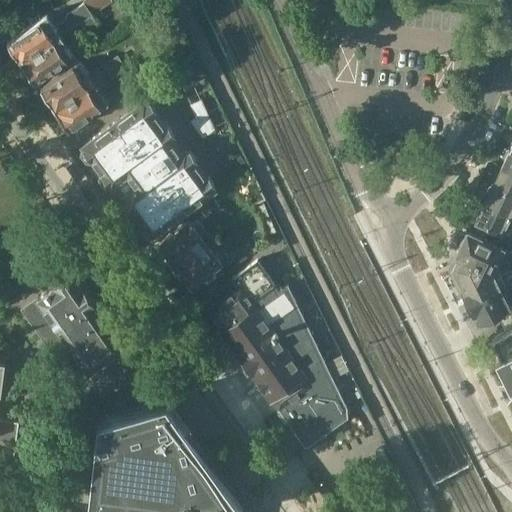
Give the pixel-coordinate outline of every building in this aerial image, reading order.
[(21,61),(60,35),(77,24),(81,21),(92,14),(97,11),(93,6),(89,8),(85,2),(66,15),(67,17),(54,26),(47,14),(25,29),(8,41),(9,42),(8,47),(12,53),(16,54),(21,61)] [(175,20),(165,6),(153,15),(162,28),(175,20)] [(81,21),(77,24),(85,36),(99,26),(92,14),(81,21)] [(36,82),(38,80),(74,56),(60,35),(21,61),(27,69),(26,74),(30,79),(34,80),(36,82)] [(50,100),(55,108),(123,62),(123,61),(118,54),(87,75),(78,62),(42,87),(43,89),(42,94),(46,100),(50,100)] [(131,55),(123,61),(123,62),(55,108),(61,116),(60,120),(64,126),(68,127),(69,129),(75,125),(108,102),(101,92),(130,72),(128,69),(137,63),(131,55)] [(197,160),(190,150),(188,152),(186,149),(181,153),(171,141),(174,138),(173,136),(175,134),(168,125),(165,126),(154,111),(157,110),(149,100),(147,101),(145,99),(83,145),(85,147),(82,149),(82,152),(87,159),(90,159),(93,157),(103,172),(101,173),(100,177),(105,184),(108,184),(111,182),(112,184),(118,180),(128,192),(124,195),(125,197),(123,199),(122,202),(128,209),(131,209),(133,208),(144,222),(141,224),(141,227),(146,234),(149,234),(152,233),(153,234),(215,188),(213,186),(216,184),(208,175),(206,176),(195,161),(197,160)] [(203,136),(214,128),(206,110),(192,120),(203,136)] [(511,149),(510,148),(509,150),(506,151),(503,157),(504,160),(501,166),(511,170),(511,149)] [(494,182),(493,184),(511,193),(511,170),(501,166),(498,173),(495,173),(493,179),(494,182)] [(487,196),(484,202),(511,214),(511,193),(493,184),(491,186),(489,187),(486,193),(487,196)] [(214,196),(200,207),(206,214),(219,204),(214,196)] [(477,218),(475,221),(511,238),(511,214),(484,202),(481,208),(478,209),(476,215),(476,218),(477,218)] [(168,262),(174,269),(214,237),(200,219),(192,225),(189,220),(159,244),(168,256),(168,257),(168,262)] [(466,230),(457,251),(476,261),(477,259),(493,267),(493,265),(501,268),(511,268),(511,266),(511,251),(508,249),(509,249),(466,230)] [(269,241),(265,236),(257,242),(261,247),(269,241)] [(214,237),(174,269),(179,277),(180,277),(185,278),(195,290),(216,272),(213,269),(223,261),(221,260),(227,255),(214,237)] [(250,243),(245,248),(244,251),(248,255),(255,250),(250,243)] [(477,280),(501,268),(493,265),(493,267),(477,259),(476,261),(457,251),(456,253),(457,253),(450,266),(459,284),(472,277),(477,280)] [(240,287),(209,309),(211,312),(211,316),(214,320),(218,321),(224,330),(223,331),(225,333),(270,396),(269,396),(271,398),(272,398),(280,409),(279,409),(280,410),(306,447),(348,418),(347,407),(288,285),(288,284),(279,290),(257,259),(232,277),(240,287)] [(460,288),(467,301),(486,291),(487,293),(500,286),(502,289),(509,285),(511,283),(511,271),(504,274),(501,268),(477,280),(472,277),(459,284),(461,287),(460,288)] [(87,366),(89,369),(125,344),(96,303),(98,303),(84,283),(83,284),(73,270),(54,283),(54,284),(37,296),(40,300),(37,301),(36,299),(23,308),(48,344),(52,341),(55,344),(50,347),(73,379),(86,370),(84,368),(87,366)] [(467,301),(479,323),(511,306),(511,303),(505,290),(511,286),(511,283),(509,285),(502,289),(500,286),(487,293),(486,291),(467,301)] [(496,357),(511,387),(511,386),(511,325),(492,336),(502,355),(496,357)] [(342,355),(326,362),(333,378),(349,370),(342,355)] [(0,460),(13,463),(19,421),(0,418),(0,404),(0,403),(0,402),(0,394),(1,394),(5,362),(0,361),(0,460)] [(38,403),(37,391),(12,394),(13,406),(38,403)] [(98,420),(90,497),(202,511),(247,511),(167,400),(98,420)] [(86,424),(88,408),(77,407),(75,423),(86,424)]
